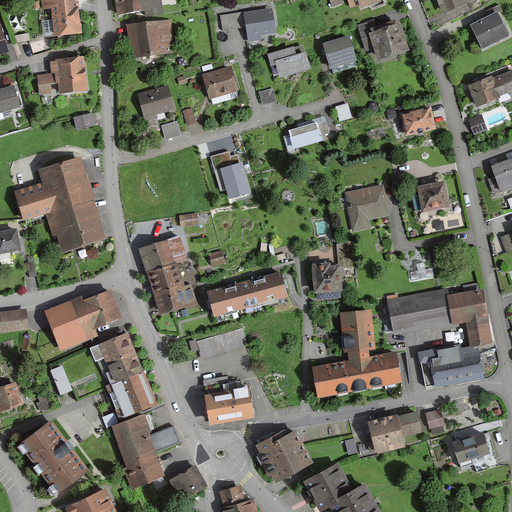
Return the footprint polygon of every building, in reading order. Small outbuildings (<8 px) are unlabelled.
[(55,35),(78,33),(74,0),(41,0),(42,8),(52,7),(55,35)] [(115,0),(118,16),(145,11),(146,17),(161,15),(158,0),(115,0)] [(438,0),(444,12),(463,3),(461,0),(438,0)] [(498,5),(485,12),(488,18),(471,26),(480,45),(491,39),(493,43),(506,36),(496,14),(501,12),(498,5)] [(276,30),(272,11),(247,16),(250,35),(276,30)] [(134,58),(172,52),(167,21),(131,25),(134,44),(132,45),(134,58)] [(396,28),(394,23),(375,29),(372,22),(357,27),(363,44),(373,40),(379,58),(404,49),(397,28),(396,28)] [(329,66),(354,59),(348,38),(323,46),(329,66)] [(302,68),(307,66),(301,47),(268,57),(271,65),(276,63),(279,76),(297,71),(300,72),(302,69),(302,68)] [(59,93),(85,90),(81,59),(50,63),(51,74),(54,74),(55,83),(58,83),(59,93)] [(220,94),(235,90),(229,69),(203,77),(209,95),(220,92),(220,94)] [(489,79),(469,87),(477,106),(497,98),(495,95),(506,90),(508,94),(511,91),(511,72),(490,81),(489,79)] [(13,87),(3,90),(4,93),(0,94),(0,109),(9,107),(10,110),(19,107),(13,87)] [(154,114),(171,109),(165,88),(139,95),(143,109),(141,110),(144,121),(156,118),(154,114)] [(273,91),(260,94),(263,107),(276,104),(273,91)] [(351,119),(347,106),(336,109),(340,122),(351,119)] [(433,129),(428,109),(401,115),(405,135),(433,129)] [(187,124),(193,122),(190,110),(183,112),(187,124)] [(76,130),(92,126),(90,115),(74,118),(76,130)] [(480,117),(468,121),(473,134),(485,130),(480,117)] [(166,141),(181,136),(177,122),(162,126),(166,141)] [(299,127),(299,129),(288,132),(293,148),(320,140),(319,136),(328,133),(326,127),(317,130),(315,124),(304,127),(304,126),(299,127)] [(45,213),(89,199),(78,161),(41,172),(46,186),(17,195),(24,220),(45,213)] [(499,187),(511,182),(511,174),(507,161),(491,168),(495,177),(488,180),(493,194),(500,191),(499,187)] [(249,192),(241,165),(223,170),(230,197),(249,192)] [(446,206),(441,185),(419,189),(420,195),(411,196),(414,211),(434,208),(434,211),(445,209),(444,206),(446,206)] [(366,219),(386,215),(381,187),(346,194),(352,224),(367,222),(366,219)] [(101,237),(89,199),(45,213),(53,236),(60,234),(64,249),(101,237)] [(180,227),(197,225),(196,215),(178,217),(180,227)] [(0,253),(20,249),(17,237),(16,231),(0,234),(0,253)] [(511,250),(511,247),(508,236),(501,238),(506,252),(511,250)] [(174,263),(185,260),(178,237),(140,249),(148,272),(174,263)] [(340,268),(356,267),(353,242),(337,244),(340,268)] [(211,266),(223,262),(221,252),(208,256),(211,266)] [(185,260),(174,263),(148,272),(155,295),(182,287),(179,279),(180,279),(178,271),(177,271),(175,264),(185,260)] [(30,278),(37,277),(34,262),(27,263),(30,278)] [(338,290),(339,290),(337,268),(333,268),(333,265),(313,266),(315,292),(316,292),(317,299),(338,297),(338,290)] [(253,281),(243,284),(249,306),(252,305),(253,308),(276,302),(275,299),(286,296),(284,289),(286,288),(284,281),(282,281),(280,274),(263,279),(264,283),(254,286),(253,281)] [(235,309),(249,306),(243,284),(234,286),(235,291),(225,293),(224,289),(207,294),(209,301),(207,302),(209,309),(211,308),(213,316),(223,313),(224,316),(236,313),(235,309)] [(486,314),(482,315),(476,284),(463,287),(464,295),(448,298),(446,291),(397,301),(396,295),(386,297),(393,333),(466,319),(471,345),(491,342),(486,314)] [(182,288),(182,287),(155,295),(160,312),(194,303),(189,285),(182,288)] [(108,291),(48,315),(58,341),(118,317),(108,291)] [(24,320),(24,312),(0,315),(0,330),(25,328),(24,320)] [(395,372),(400,372),(398,363),(396,363),(395,354),(378,357),(378,358),(362,361),(362,358),(367,358),(366,353),(361,353),(361,351),(371,350),(369,329),(370,329),(368,312),(341,315),(343,332),(344,331),(346,353),(348,352),(349,363),(329,367),(329,366),(312,369),(314,378),(312,379),(314,388),(318,387),(320,396),(334,393),(334,392),(383,383),(383,384),(397,381),(395,372)] [(201,358),(245,345),(241,329),(196,342),(201,358)] [(110,384),(140,372),(125,334),(99,344),(101,348),(91,352),(102,375),(106,374),(110,384)] [(424,387),(481,377),(476,351),(461,354),(459,346),(418,353),(424,387)] [(154,405),(140,372),(110,384),(124,417),(154,405)] [(230,418),(251,415),(247,391),(242,392),(241,388),(236,389),(235,382),(228,383),(227,380),(223,381),(223,384),(204,387),(210,422),(230,418)] [(21,403),(15,384),(0,389),(0,408),(1,408),(1,410),(21,403)] [(39,411),(48,408),(45,401),(36,404),(39,411)] [(428,429),(442,425),(438,411),(425,414),(428,429)] [(112,413),(102,417),(106,428),(117,424),(112,413)] [(395,417),(369,423),(374,442),(367,443),(369,452),(376,450),(377,453),(381,452),(381,449),(401,444),(399,435),(419,430),(415,413),(395,418),(395,417)] [(139,416),(111,426),(126,468),(152,455),(153,454),(153,453),(179,443),(172,426),(147,437),(139,416)] [(57,493),(85,471),(67,447),(49,422),(20,444),(57,493)] [(277,481),(310,463),(293,432),(284,437),(281,432),(257,445),(277,481)] [(475,473),(498,466),(487,433),(453,444),(460,468),(473,464),(475,473)] [(152,455),(126,468),(125,469),(133,489),(161,477),(152,455)] [(350,493),(335,465),(305,481),(321,509),(331,504),(350,493)] [(180,500),(205,486),(194,467),(169,482),(180,500)] [(133,489),(138,500),(142,511),(156,505),(150,491),(164,485),(161,477),(133,489)] [(164,485),(150,491),(156,505),(170,499),(164,485)] [(350,493),(331,504),(335,511),(376,511),(362,486),(350,493)] [(241,500),(238,488),(221,492),(225,507),(244,502),(243,499),(241,500)] [(113,511),(111,507),(103,491),(72,506),(74,511),(113,511)] [(130,511),(140,511),(142,511),(138,500),(128,505),(130,511)] [(254,511),(251,500),(244,502),(225,507),(220,508),(221,511),(254,511)]
